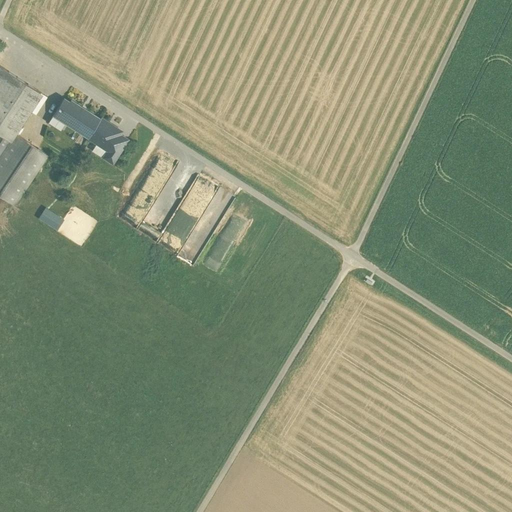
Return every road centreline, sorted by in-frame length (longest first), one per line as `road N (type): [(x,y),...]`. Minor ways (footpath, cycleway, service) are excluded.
road 1 (track): [(0,30),(357,262)]
road 2 (track): [(357,262),(208,511)]
road 3 (track): [(357,262),(474,0)]
road 4 (track): [(511,360),(357,262)]
